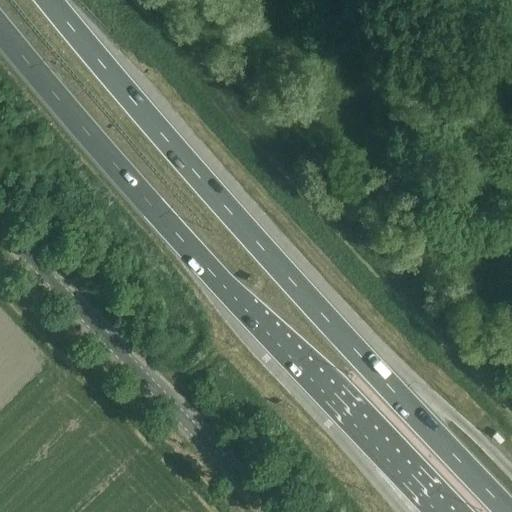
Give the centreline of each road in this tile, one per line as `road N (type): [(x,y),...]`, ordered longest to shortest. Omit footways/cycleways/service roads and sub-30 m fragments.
road 1 (trunk): [(508,511),(340,337),(50,0)]
road 2 (trunk): [(0,28),(242,308),(441,511)]
road 3 (unclassified): [(262,511),(0,226)]
